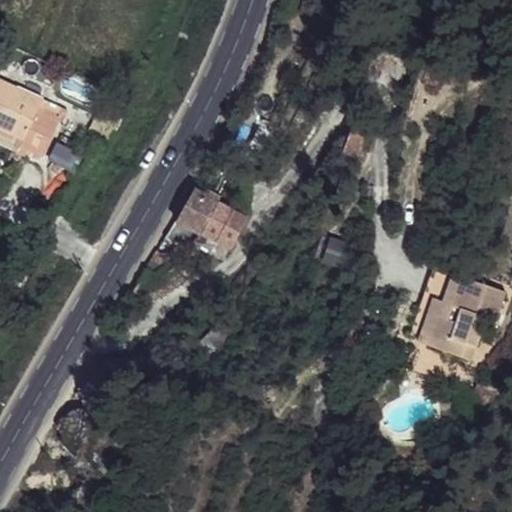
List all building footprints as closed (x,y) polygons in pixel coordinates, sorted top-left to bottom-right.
[(0,85),(0,140),(18,151),(12,161),(27,170),(37,175),(59,133),(36,120),(42,111),(21,102),(23,97),(0,85)] [(369,123),(358,117),(350,132),(362,139),(369,123)] [(362,139),(350,132),(341,152),(353,157),(362,139)] [(0,140),(0,157),(26,172),(27,170),(12,161),(18,151),(0,140)] [(217,204),(193,190),(176,222),(198,235),(217,204)] [(233,214),(217,204),(198,235),(214,244),(233,214)] [(246,222),(233,214),(214,244),(227,253),(246,222)] [(198,235),(176,222),(167,235),(189,248),(198,235)] [(214,244),(198,235),(189,248),(204,257),(214,244)] [(318,239),(313,261),(337,267),(343,246),(318,239)] [(458,277),(448,274),(436,304),(430,302),(416,342),(429,347),(439,318),(450,323),(455,308),(447,305),(458,277)] [(505,294),(458,277),(447,305),(455,308),(450,323),(439,318),(429,347),(471,362),(486,319),(495,322),(505,294)]
